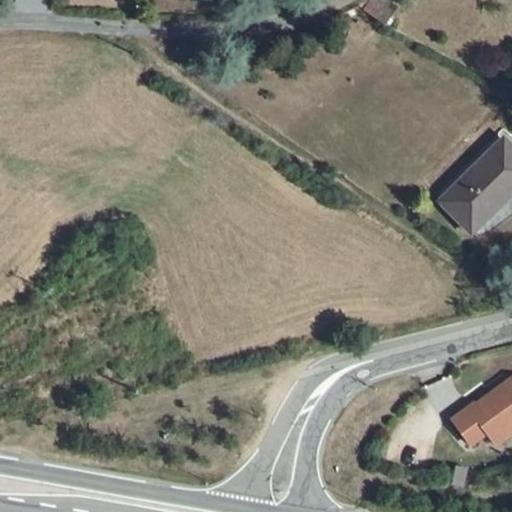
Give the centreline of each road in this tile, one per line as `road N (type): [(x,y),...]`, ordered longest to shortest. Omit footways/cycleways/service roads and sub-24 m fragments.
road 1 (unclassified): [(348,0),(292,26),(133,32),(0,22)]
road 2 (tertiary): [(271,511),(289,446),(320,388),(366,363),(511,330)]
road 3 (secondary): [(197,511),(0,479)]
